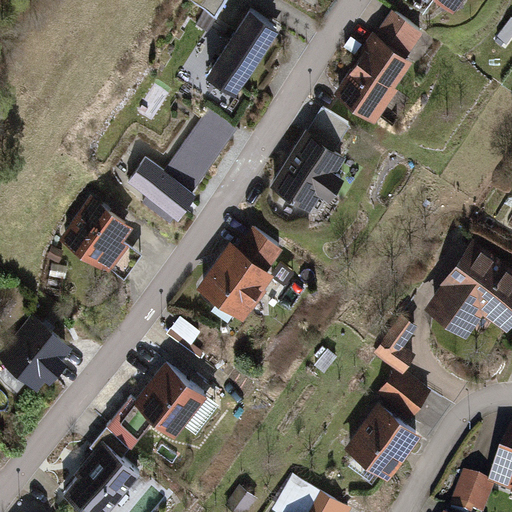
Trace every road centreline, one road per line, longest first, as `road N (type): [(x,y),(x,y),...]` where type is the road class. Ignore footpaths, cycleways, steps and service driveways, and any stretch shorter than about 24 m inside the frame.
road 1 (residential): [(0,472),(355,0)]
road 2 (residential): [(404,511),(457,417),(511,393)]
